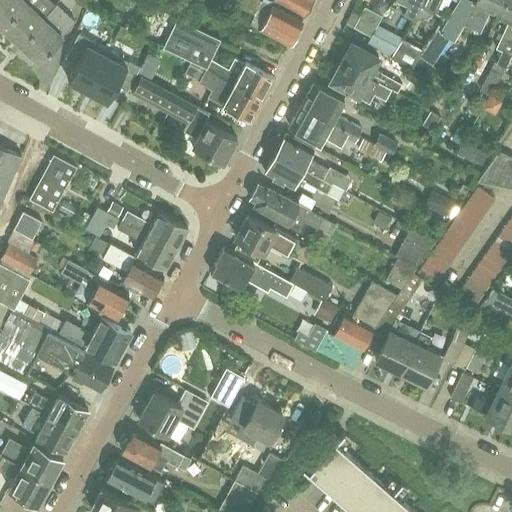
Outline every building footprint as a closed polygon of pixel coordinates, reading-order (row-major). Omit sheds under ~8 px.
[(0,0),(0,24),(0,25),(23,0),(0,0)] [(23,0),(0,25),(19,42),(43,16),(54,4),(49,0),(23,0)] [(302,19),(285,10),(267,0),(241,0),(240,2),(255,11),(249,21),(289,43),(302,19)] [(305,13),(311,0),(279,0),(283,2),(283,1),(305,13)] [(412,0),(405,17),(412,21),(415,17),(425,0),(412,0)] [(425,0),(415,17),(417,18),(420,19),(422,19),(425,19),(427,19),(429,18),(432,17),(434,15),(435,14),(436,12),(442,0),(425,0)] [(476,0),(467,22),(481,28),(490,9),(499,14),(504,0),(476,0)] [(511,0),(504,0),(499,14),(509,18),(496,46),(502,49),(496,61),(494,60),(480,89),(490,94),(509,59),(511,53),(511,0)] [(469,6),(461,1),(451,15),(460,21),(469,6)] [(54,4),(43,16),(19,42),(38,60),(62,34),(75,20),(56,2),(54,4)] [(354,25),(371,35),(382,15),(364,5),(354,25)] [(460,21),(451,15),(448,14),(439,29),(451,37),(461,21),(460,21)] [(263,98),(275,76),(245,60),(244,62),(234,56),(229,67),(210,57),(220,37),(177,17),(164,46),(191,59),(206,66),(219,74),(263,98)] [(449,38),(437,30),(420,57),(432,65),(449,38)] [(384,51),(391,55),(400,38),(393,34),(384,51)] [(110,47),(90,36),(69,76),(89,87),(110,47)] [(401,38),(391,55),(413,66),(423,50),(401,38)] [(378,55),(369,50),(351,40),(350,42),(347,41),(341,52),(344,53),(341,60),(390,86),(396,89),(401,81),(372,66),(378,55)] [(130,58),(110,47),(89,87),(108,98),(130,58)] [(212,87),(208,94),(222,102),(221,103),(251,119),(263,98),(219,74),(206,66),(191,59),(185,71),(199,79),(199,80),(212,87)] [(386,95),(390,86),(341,60),(337,66),(335,65),(329,76),(331,77),(331,79),(369,99),(374,89),(386,95)] [(224,161),(237,136),(209,120),(213,113),(186,99),(142,75),(132,94),(187,123),(183,130),(184,130),(177,145),(192,153),(197,145),(224,161)] [(357,134),(361,127),(336,113),(344,97),(313,81),(301,103),(352,130),(357,134)] [(412,88),(408,85),(406,84),(403,82),(402,84),(398,91),(402,93),(407,96),(408,95),(410,91),(412,88)] [(301,103),(289,125),(320,141),(328,126),(354,140),(357,134),(352,130),(301,103)] [(434,128),(442,114),(431,108),(423,122),(434,128)] [(286,131),(275,151),(322,177),(327,167),(307,156),(312,146),(286,131)] [(374,143),(374,144),(385,151),(391,155),(397,145),(380,134),(374,143)] [(385,151),(374,144),(374,143),(373,143),(363,137),(358,146),(357,148),(358,148),(380,160),(381,160),(381,159),(381,158),(385,151)] [(456,154),(466,160),(474,147),(464,141),(456,154)] [(0,202),(21,154),(0,144),(0,202)] [(493,157),(486,167),(478,178),(511,185),(511,154),(499,148),(493,157)] [(275,151),(264,170),(291,185),(297,175),(326,191),(331,181),(322,177),(275,151)] [(76,165),(53,153),(29,197),(52,210),(76,165)] [(322,177),(331,181),(337,170),(328,165),(327,167),(322,177)] [(299,201),(282,192),(265,183),(264,184),(258,181),(250,197),(256,200),(253,204),(271,214),(287,223),(298,229),(304,219),(318,227),(319,227),(327,231),(328,229),(331,231),(335,223),(298,203),(299,201)] [(470,187),(463,183),(458,191),(465,195),(470,187)] [(478,186),(472,195),(489,207),(495,198),(478,186)] [(472,195),(465,204),(482,216),(489,207),(472,195)] [(445,197),(437,212),(449,219),(457,204),(445,197)] [(465,204),(459,213),(476,225),(482,216),(465,204)] [(97,205),(91,215),(105,222),(113,226),(118,215),(107,210),(97,205)] [(127,208),(122,218),(177,247),(188,227),(158,210),(152,222),(127,208)] [(13,228),(32,239),(42,220),(23,210),(13,228)] [(371,223),(383,229),(389,217),(378,211),(371,223)] [(275,225),(274,227),(248,213),(235,236),(262,251),(267,243),(287,255),(297,237),(275,225)] [(459,213),(453,222),(470,234),(476,225),(459,213)] [(122,218),(117,226),(142,240),(136,251),(166,267),(177,247),(122,218)] [(511,222),(508,220),(503,228),(511,234),(511,222)] [(453,222),(446,231),(463,243),(470,234),(453,222)] [(425,253),(431,245),(436,238),(411,224),(394,255),(397,257),(415,267),(420,260),(425,253)] [(47,247),(32,239),(13,228),(7,239),(9,240),(0,256),(0,257),(29,273),(38,256),(30,252),(31,248),(43,254),(47,247)] [(511,234),(503,228),(497,236),(511,247),(511,234)] [(446,231),(440,240),(457,252),(463,243),(446,231)] [(120,279),(133,285),(150,295),(163,272),(134,257),(135,255),(110,241),(109,242),(95,234),(88,247),(126,268),(120,279)] [(511,247),(497,236),(491,245),(508,257),(511,250),(511,247)] [(436,238),(431,245),(452,260),(457,252),(440,240),(436,238)] [(254,261),(241,254),(223,245),(215,259),(216,259),(210,270),(240,286),(245,277),(266,288),(267,286),(284,296),(291,282),(254,261)] [(431,245),(425,253),(446,267),(452,260),(431,245)] [(491,245),(484,254),(501,266),(508,257),(491,245)] [(425,253),(420,260),(441,275),(446,267),(425,253)] [(484,254),(478,263),(495,275),(501,266),(484,254)] [(122,304),(128,294),(107,282),(108,280),(87,268),(88,266),(69,256),(61,270),(94,288),(88,299),(100,306),(116,315),(118,312),(120,314),(123,310),(125,305),(122,304)] [(29,273),(0,257),(0,300),(40,322),(46,311),(21,297),(33,275),(29,273)] [(414,268),(415,267),(397,257),(385,279),(400,287),(413,270),(414,268)] [(435,283),(441,275),(420,260),(415,267),(414,268),(425,276),(426,277),(435,283)] [(478,263),(472,271),(489,283),(495,275),(478,263)] [(297,265),(289,279),(324,299),(332,284),(297,265)] [(400,287),(396,293),(389,303),(374,325),(387,333),(390,328),(426,277),(425,276),(414,268),(413,270),(400,287)] [(472,271),(466,279),(483,291),(489,283),(472,271)] [(466,279),(460,288),(477,300),(483,291),(466,279)] [(389,303),(396,293),(372,280),(353,314),(374,325),(389,303)] [(511,296),(492,286),(483,299),(511,313),(511,296)] [(460,288),(455,296),(472,308),(477,300),(460,288)] [(52,329),(40,322),(0,300),(0,358),(27,373),(38,354),(51,361),(56,350),(76,361),(70,371),(100,387),(112,365),(50,331),(52,329)] [(317,311),(334,320),(340,309),(323,301),(317,311)] [(95,349),(115,360),(131,331),(109,319),(100,315),(92,331),(80,325),(67,317),(60,330),(66,333),(95,349)] [(362,347),(371,330),(342,315),(333,333),(362,347)] [(511,317),(509,316),(498,340),(511,346),(511,360),(511,364),(511,317)] [(387,333),(375,358),(400,370),(420,329),(409,324),(404,335),(390,328),(387,333)] [(464,341),(468,330),(456,326),(452,337),(443,356),(454,361),(464,341)] [(179,340),(182,349),(191,347),(197,345),(192,328),(187,330),(177,332),(179,340)] [(420,329),(400,370),(425,383),(440,353),(426,346),(431,335),(420,329)] [(475,346),(464,341),(454,361),(465,367),(475,346)] [(511,364),(499,388),(511,394),(511,364)] [(226,366),(210,395),(228,404),(244,376),(226,366)] [(464,370),(451,395),(462,400),(474,376),(464,370)] [(154,389),(138,417),(166,433),(175,417),(193,427),(208,400),(185,388),(177,402),(154,389)] [(477,394),(472,406),(511,425),(511,394),(499,388),(492,402),(477,394)] [(35,391),(30,400),(49,410),(47,413),(77,429),(88,409),(58,393),(54,401),(35,391)] [(257,399),(243,424),(258,432),(252,443),(263,449),(283,413),(257,399)] [(33,406),(24,423),(38,431),(36,434),(66,450),(77,429),(47,413),(33,406)] [(123,446),(121,449),(160,470),(166,459),(184,469),(191,458),(161,441),(159,444),(132,429),(128,437),(125,438),(122,443),(123,446)] [(11,438),(3,452),(50,479),(63,456),(33,440),(29,448),(11,438)] [(416,511),(363,465),(335,441),(313,465),(308,471),(307,472),(353,511),(416,511)] [(0,470),(13,478),(8,487),(15,491),(37,503),(50,479),(3,452),(0,450),(0,470)] [(234,479),(257,491),(268,478),(281,458),(269,451),(257,471),(243,463),(234,479)] [(163,481),(135,466),(117,457),(112,466),(109,467),(107,471),(108,474),(107,476),(153,501),(163,481)] [(227,511),(243,511),(257,491),(234,479),(219,507),(227,511)] [(101,487),(94,499),(90,506),(100,511),(155,511),(122,494),(120,497),(101,487)]
